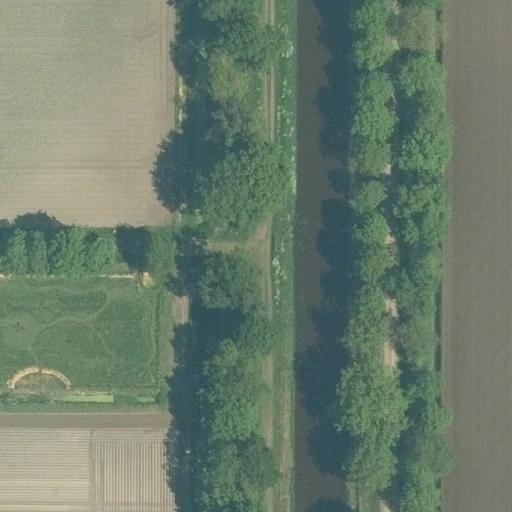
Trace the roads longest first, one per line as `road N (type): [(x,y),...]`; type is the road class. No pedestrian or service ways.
road 1 (track): [(388,0),(386,511)]
road 2 (track): [(273,0),(272,511)]
